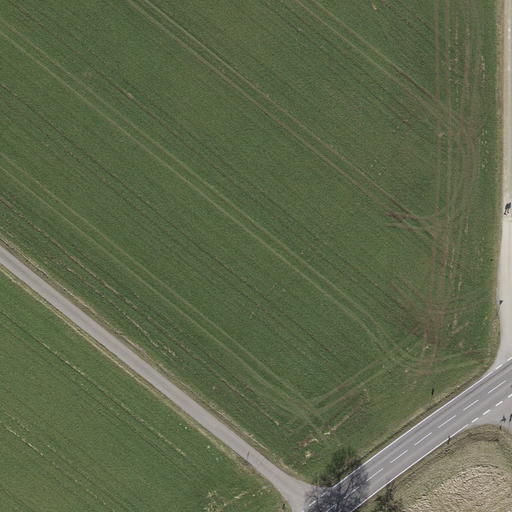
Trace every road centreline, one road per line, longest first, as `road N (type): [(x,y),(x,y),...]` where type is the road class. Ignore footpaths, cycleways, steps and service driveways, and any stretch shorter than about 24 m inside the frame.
road 1 (track): [(323,511),(0,252)]
road 2 (secondary): [(328,511),(511,375)]
